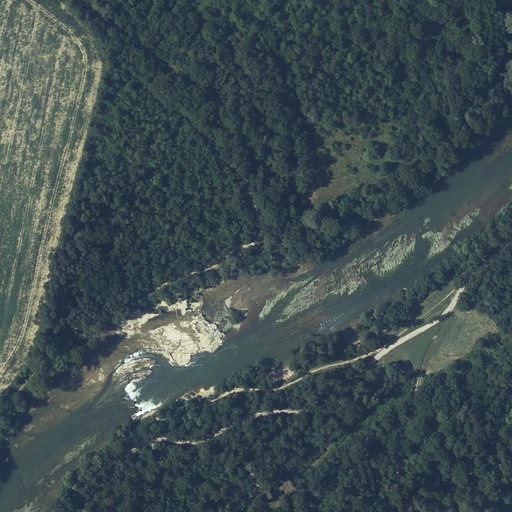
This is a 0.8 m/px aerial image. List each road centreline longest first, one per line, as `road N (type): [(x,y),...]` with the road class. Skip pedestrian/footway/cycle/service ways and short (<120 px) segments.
road 1 (track): [(81,0),(161,55),(171,91),(243,182),(258,237)]
road 2 (track): [(148,438),(191,439),(267,412),(315,408),(385,348)]
road 3 (track): [(385,348),(449,309),(511,232)]
